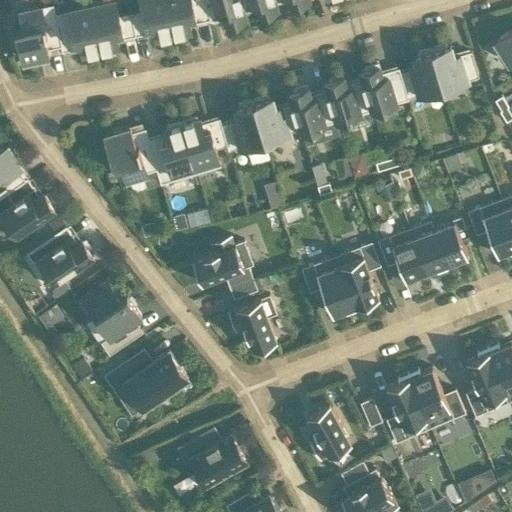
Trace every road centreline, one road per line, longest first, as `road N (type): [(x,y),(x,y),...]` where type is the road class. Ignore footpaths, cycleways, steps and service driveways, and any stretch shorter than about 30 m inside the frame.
road 1 (residential): [(18,105),(222,65),(451,0)]
road 2 (residential): [(247,391),(18,105)]
road 3 (residential): [(247,391),(511,289)]
road 4 (residential): [(315,511),(247,391)]
